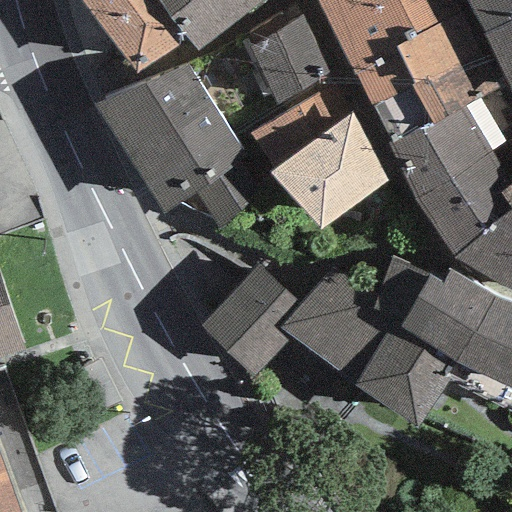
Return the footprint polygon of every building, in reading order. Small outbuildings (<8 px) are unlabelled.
[(83,0),(82,1),(136,74),(188,38),(156,0),(83,0)] [(156,0),(188,38),(197,50),(261,0),(156,0)] [(396,43),(459,14),(451,0),(314,0),(353,76),(400,52),(396,43)] [(511,0),(464,0),(484,36),(511,20),(511,0)] [(493,90),(459,14),(396,43),(400,52),(414,80),(407,83),(410,88),(432,121),(458,108),(493,90)] [(274,101),(327,71),(300,15),(245,42),(199,61),(186,64),(226,127),(274,101)] [(511,20),(484,36),(511,95),(511,20)] [(390,142),(432,121),(410,88),(407,83),(414,80),(400,52),(353,76),(368,109),(374,108),(390,142)] [(186,64),(95,102),(162,208),(191,189),(218,228),(257,194),(238,163),(246,158),(226,127),(186,64)] [(328,90),(246,135),(270,170),(268,172),(320,228),(386,183),(351,116),(346,119),(328,90)] [(412,199),(453,257),(510,209),(499,194),(506,188),(489,156),(511,144),(511,117),(499,94),(462,113),(458,108),(432,121),(390,142),(385,145),(412,199)] [(511,184),(506,188),(499,194),(510,209),(511,207),(511,184)] [(511,207),(510,209),(453,257),(511,292),(511,207)] [(297,309),(255,269),(200,329),(254,378),(292,340),(415,428),(464,365),(511,388),(511,301),(447,268),(440,281),(387,260),(374,302),(331,276),(297,309)] [(0,349),(24,342),(0,269),(0,349)] [(0,511),(26,511),(27,511),(0,433),(0,511)]
